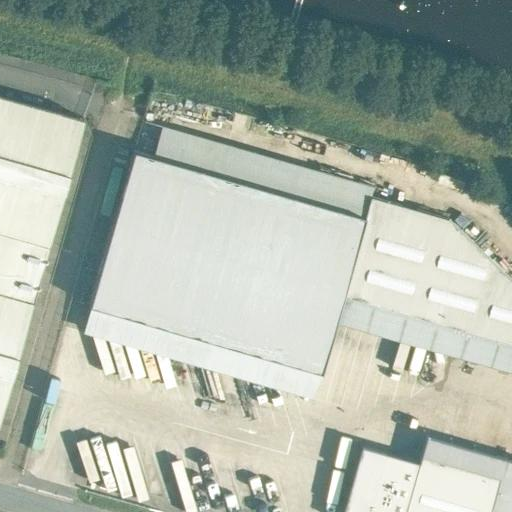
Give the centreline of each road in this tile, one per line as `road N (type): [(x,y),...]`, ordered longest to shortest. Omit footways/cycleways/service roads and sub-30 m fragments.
road 1 (unclassified): [(5,494),(114,110)]
road 2 (unknown): [(28,501),(64,398),(101,376),(156,380),(333,428)]
road 3 (unknown): [(333,428),(348,387),(359,382),(480,396),(511,415)]
